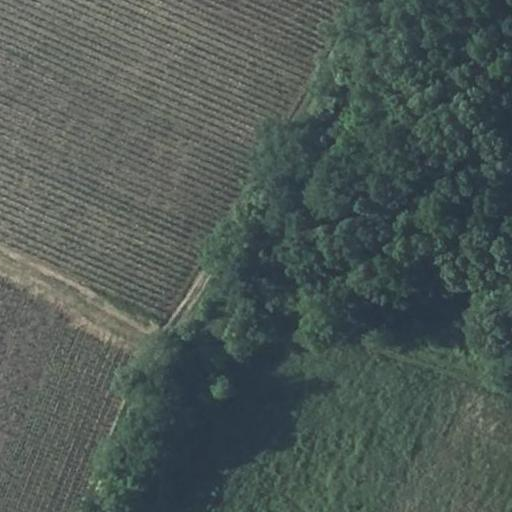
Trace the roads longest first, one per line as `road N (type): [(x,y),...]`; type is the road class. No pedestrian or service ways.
road 1 (track): [(74,511),(136,346),(191,297),(361,0)]
road 2 (track): [(212,260),(298,310),(511,392)]
